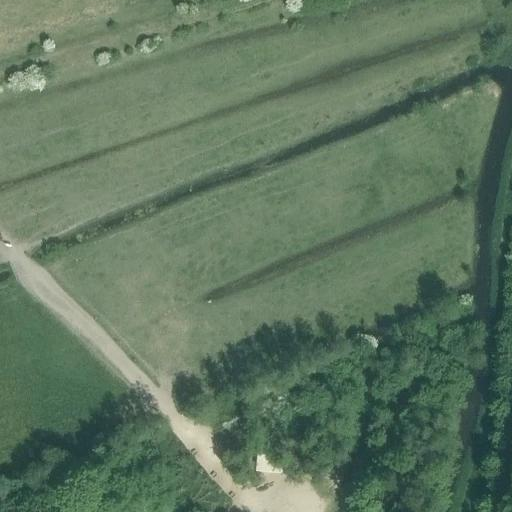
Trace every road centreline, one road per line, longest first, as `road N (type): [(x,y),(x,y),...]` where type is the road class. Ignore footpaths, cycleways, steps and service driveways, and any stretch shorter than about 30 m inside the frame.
road 1 (track): [(0,235),(253,511)]
road 2 (track): [(239,0),(0,80)]
